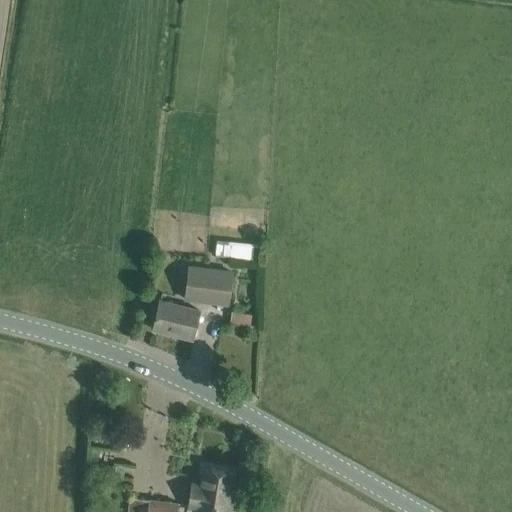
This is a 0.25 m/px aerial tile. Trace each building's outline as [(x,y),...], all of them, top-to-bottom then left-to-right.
[(217,240),(215,256),(258,260),(260,244),(217,240)] [(233,270),(189,265),(185,299),(228,304),(233,270)] [(159,300),(157,310),(152,329),(192,339),(199,310),(159,300)] [(197,482),(190,481),(186,511),(235,511),(237,500),(232,499),(236,471),(199,467),(197,482)] [(127,511),(176,511),(178,504),(149,500),(130,497),(127,511)]
